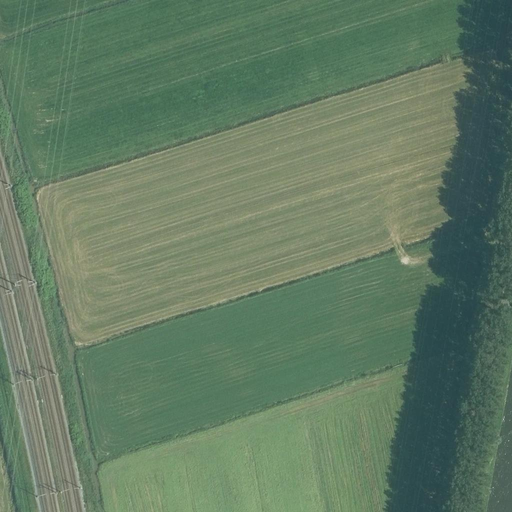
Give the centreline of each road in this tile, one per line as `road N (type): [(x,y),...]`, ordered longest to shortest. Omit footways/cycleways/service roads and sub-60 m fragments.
road 1 (unclassified): [(468,511),(511,269)]
road 2 (track): [(28,511),(0,376)]
